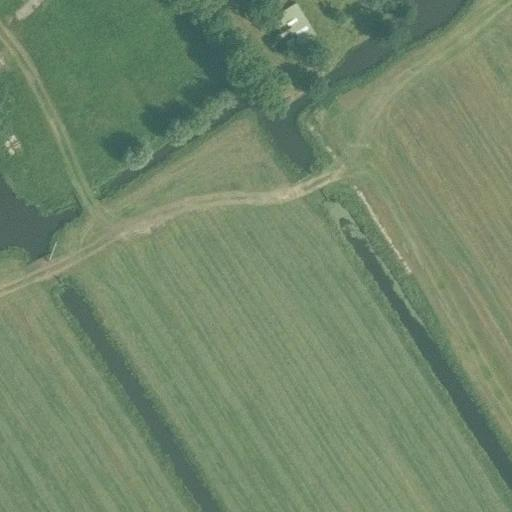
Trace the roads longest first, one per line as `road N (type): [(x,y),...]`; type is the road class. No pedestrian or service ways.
road 1 (track): [(342,170),(281,199),(175,205),(0,290)]
road 2 (track): [(482,376),(342,170)]
road 3 (track): [(342,170),(377,118),(511,3)]
road 4 (track): [(109,235),(0,32)]
